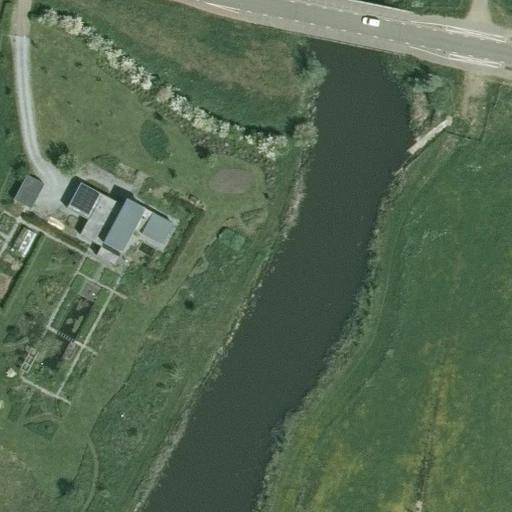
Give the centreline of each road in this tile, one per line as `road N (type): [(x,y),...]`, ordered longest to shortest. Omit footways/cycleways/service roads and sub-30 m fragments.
road 1 (tertiary): [(511,55),(231,0)]
road 2 (track): [(480,0),(464,122)]
